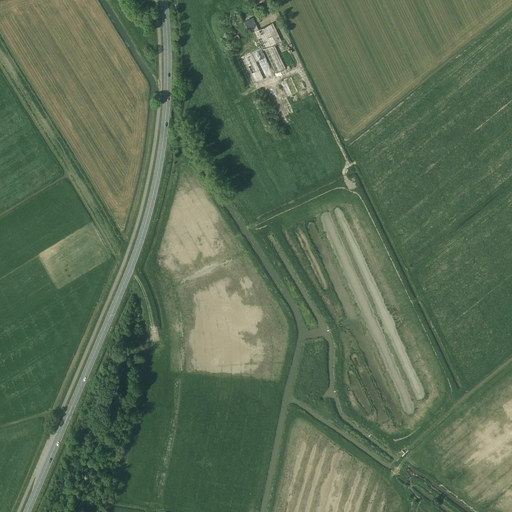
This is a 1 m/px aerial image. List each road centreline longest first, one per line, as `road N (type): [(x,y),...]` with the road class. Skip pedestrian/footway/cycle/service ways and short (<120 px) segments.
road 1 (primary): [(26,511),(131,265),(151,197),(165,95),(161,0)]
road 2 (track): [(147,400),(155,341),(145,297),(0,50)]
road 3 (track): [(378,141),(347,165),(343,181),(239,233),(174,338),(154,336)]
road 4 (track): [(347,165),(268,0)]
road 5 (track): [(252,226),(327,333)]
